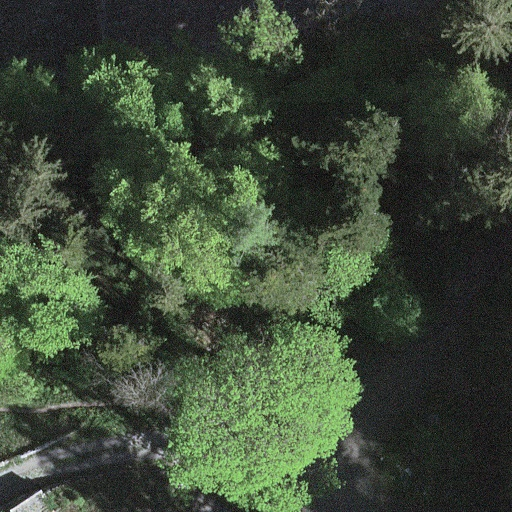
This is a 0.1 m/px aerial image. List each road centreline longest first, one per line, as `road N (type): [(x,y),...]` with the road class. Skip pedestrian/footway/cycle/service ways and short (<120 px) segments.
road 1 (track): [(361,462),(469,262),(511,245)]
road 2 (track): [(139,442),(279,470),(361,462)]
road 3 (track): [(0,484),(139,442)]
